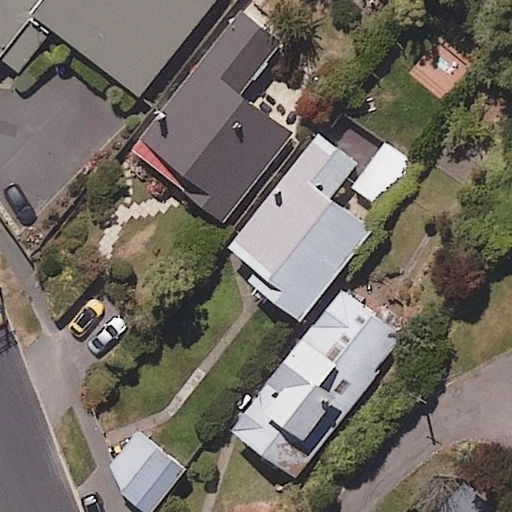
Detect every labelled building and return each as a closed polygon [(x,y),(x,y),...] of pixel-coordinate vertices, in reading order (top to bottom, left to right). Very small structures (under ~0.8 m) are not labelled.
[(207,0),(0,0),(0,57),(13,69),(49,24),(135,91),(207,0)] [(287,44),(244,12),(129,164),(168,193),(175,185),(228,225),(296,135),(246,97),(287,44)] [(470,65),(438,41),(412,77),(443,101),(470,65)] [(361,167),(323,137),(235,251),(262,272),(253,285),(305,325),(376,232),(335,201),(361,167)] [(420,168),(387,145),(355,190),(389,213),(420,168)] [(404,337),(343,292),(238,435),(299,480),(404,337)] [(150,511),(184,469),(137,430),(109,466),(121,494),(143,511),(150,511)] [(482,511),(451,489),(434,511),(482,511)]
